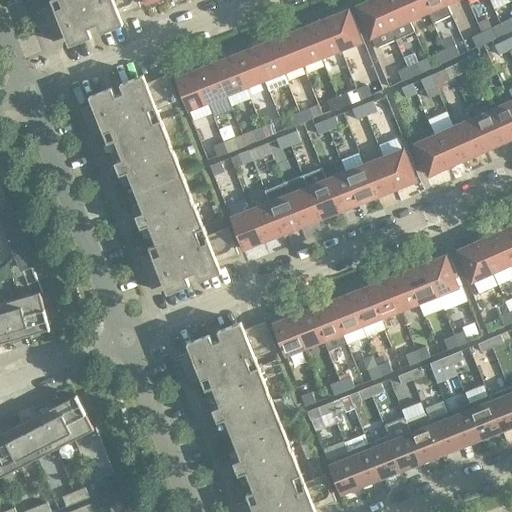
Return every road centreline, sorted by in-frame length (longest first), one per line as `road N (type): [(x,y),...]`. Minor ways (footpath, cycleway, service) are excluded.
road 1 (residential): [(129,341),(511,190)]
road 2 (residential): [(129,341),(32,97)]
road 3 (residential): [(32,97),(267,0)]
road 4 (residential): [(197,511),(129,341)]
road 5 (residential): [(0,395),(129,341)]
road 6 (residential): [(392,511),(511,465)]
